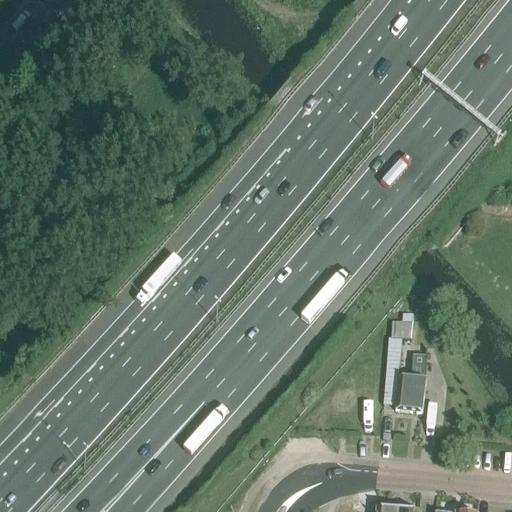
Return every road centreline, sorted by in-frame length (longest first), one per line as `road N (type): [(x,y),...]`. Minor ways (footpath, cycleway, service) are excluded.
road 1 (motorway): [(429,0),(184,298),(0,501)]
road 2 (motorway): [(202,404),(511,42)]
road 3 (motorway): [(83,511),(202,404)]
road 4 (tertiary): [(511,492),(376,478)]
road 5 (motorway): [(124,511),(202,404)]
